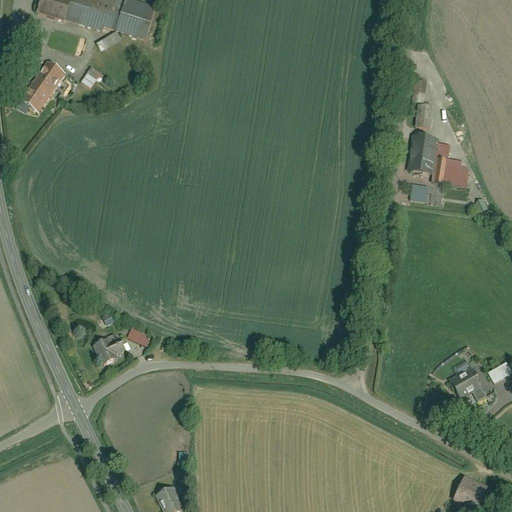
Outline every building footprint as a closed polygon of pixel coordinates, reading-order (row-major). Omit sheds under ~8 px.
[(68,19),(73,2),(66,0),(42,0),(39,11),(68,19)] [(68,19),(117,34),(126,3),(117,0),(74,0),(73,2),(68,19)] [(156,11),(126,3),(117,34),(146,43),(156,11)] [(115,35),(97,46),(101,53),(120,43),(115,35)] [(37,59),(25,53),(20,63),(32,70),(37,59)] [(64,77),(48,65),(22,101),(38,113),(64,77)] [(102,77),(92,70),(87,76),(97,84),(102,77)] [(97,84),(87,76),(81,84),(91,92),(97,84)] [(427,83),(416,81),(413,103),(424,104),(427,83)] [(432,109),(419,107),(416,130),(429,131),(432,109)] [(436,142),(413,139),(409,174),(432,177),(434,159),(436,146),(436,142)] [(436,146),(434,159),(449,161),(451,148),(436,146)] [(446,163),(437,162),(434,184),(443,185),(446,163)] [(443,186),(467,189),(470,166),(446,163),(443,185),(443,186)] [(424,204),(426,188),(409,186),(407,202),(424,204)] [(148,341),(142,339),(144,334),(129,329),(124,341),(145,349),(148,341)] [(109,346),(107,342),(94,348),(103,368),(116,361),(114,357),(124,352),(119,341),(109,346)] [(467,364),(454,371),(458,379),(471,372),(467,364)] [(511,375),(507,365),(489,375),(494,385),(511,375)] [(473,373),(452,384),(461,401),(473,395),(482,389),(473,373)] [(482,389),(473,395),(478,404),(487,399),(482,389)] [(188,454),(176,454),(176,464),(188,464),(188,454)] [(488,490),(466,480),(456,501),(478,511),(488,490)] [(182,511),(172,491),(156,499),(163,511),(182,511)]
